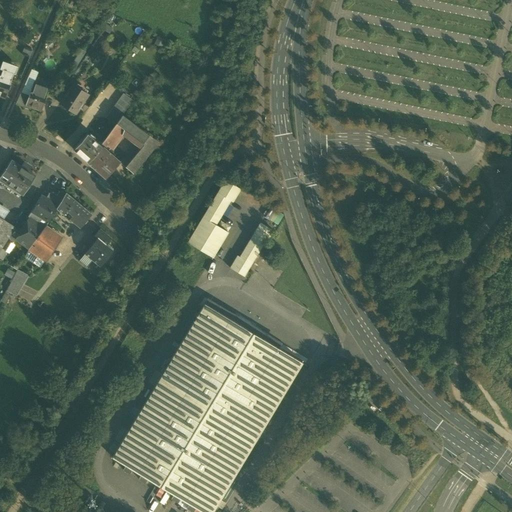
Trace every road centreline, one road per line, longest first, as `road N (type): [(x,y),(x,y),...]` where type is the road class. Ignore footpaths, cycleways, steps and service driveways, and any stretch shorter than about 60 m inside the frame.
road 1 (tertiary): [(292,29),(282,135),(326,279),(359,336),(422,411),(511,477)]
road 2 (tertiary): [(511,458),(444,410),(408,372),(341,270),(309,179),(292,29)]
road 3 (track): [(12,511),(204,190),(257,141)]
road 4 (residential): [(0,133),(56,156),(132,226)]
